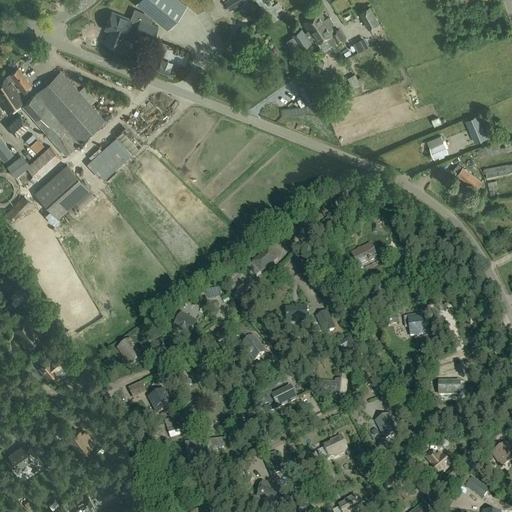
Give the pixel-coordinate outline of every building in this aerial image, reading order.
[(167,30),(187,6),(180,0),(138,0),(136,4),(167,30)] [(247,0),(227,0),(225,2),(230,10),(239,4),(243,10),(250,5),(247,0)] [(255,0),(271,23),(281,17),(277,12),(282,9),(278,2),(273,5),(269,0),(255,0)] [(304,16),(298,3),(292,6),(298,19),(304,16)] [(360,12),(369,27),(378,22),(370,6),(360,12)] [(152,20),(144,13),(135,10),(131,20),(112,13),(105,29),(112,32),(110,37),(109,36),(105,44),(118,49),(123,37),(124,37),(125,36),(133,39),(135,34),(152,41),(158,27),(151,24),(152,20)] [(330,18),(327,17),(325,19),(321,12),(304,23),(309,31),(305,33),(302,29),(292,35),(302,50),(312,43),(310,41),(314,39),(317,44),(319,43),(324,51),(331,46),(331,45),(336,42),(337,43),(345,38),(340,29),(334,33),(331,28),(333,27),(332,25),(333,24),(333,23),(333,22),(330,18)] [(136,61),(139,55),(133,52),(130,59),(136,61)] [(162,59),(157,71),(167,75),(172,63),(162,59)] [(14,84),(16,83),(21,91),(24,95),(28,92),(25,88),(30,84),(19,68),(7,76),(0,81),(0,99),(8,113),(23,101),(11,82),(12,81),(14,84)] [(61,71),(22,105),(65,156),(105,121),(61,71)] [(297,86),(309,108),(322,101),(320,97),(330,92),(320,74),(297,86)] [(351,89),(365,81),(362,77),(357,79),(355,76),(348,80),(350,83),(348,84),(351,89)] [(300,96),(295,98),(299,107),(304,105),(300,96)] [(478,115),(466,120),(474,141),(487,136),(478,115)] [(434,127),(441,124),(438,117),(431,120),(434,127)] [(484,125),(489,137),(494,135),(489,123),(484,125)] [(157,131),(148,138),(152,143),(161,136),(157,131)] [(103,179),(128,156),(110,136),(84,159),(103,179)] [(428,141),(435,158),(439,157),(440,158),(444,156),(443,155),(448,153),(447,147),(444,142),(441,136),(428,141)] [(0,139),(0,158),(4,163),(13,155),(0,139)] [(39,139),(30,143),(34,152),(43,148),(39,139)] [(125,146),(129,156),(140,151),(136,141),(125,146)] [(506,142),(473,150),(475,158),(482,156),(482,158),(511,150),(511,146),(511,144),(507,145),(506,142)] [(49,146),(26,167),(35,177),(38,180),(61,159),(49,146)] [(26,166),(17,156),(6,164),(15,175),(26,166)] [(511,163),(483,169),(484,173),(486,172),(487,179),(511,174),(511,163)] [(90,190),(67,164),(35,193),(58,218),(90,190)] [(482,182),(463,168),(457,175),(477,190),(482,182)] [(488,182),(489,190),(497,189),(496,181),(488,182)] [(24,196),(5,214),(12,222),(31,204),(24,196)] [(371,245),(352,254),(358,268),(377,259),(371,245)] [(269,250),(252,264),(260,274),(277,260),(269,250)] [(15,307),(29,294),(21,286),(10,297),(14,301),(11,303),(15,307)] [(306,307),(285,308),(286,324),(308,323),(306,307)] [(189,337),(196,324),(181,315),(174,328),(176,329),(175,330),(186,336),(187,336),(189,337)] [(409,328),(410,338),(426,336),(424,315),(407,317),(407,318),(404,318),(405,329),(409,328)] [(398,324),(397,318),(397,317),(389,318),(390,325),(398,324)] [(29,320),(13,331),(20,340),(21,339),(27,347),(40,338),(37,333),(38,332),(29,320)] [(332,322),(321,327),(324,334),(335,329),(332,322)] [(255,361),(265,354),(252,338),(243,346),(255,361)] [(345,343),(339,346),(340,349),(342,351),(344,350),(346,349),(348,351),(349,354),(353,352),(356,350),(353,345),(350,339),(345,343)] [(143,358),(131,340),(117,349),(129,368),(143,358)] [(50,358),(38,368),(48,380),(60,370),(59,369),(64,365),(65,364),(65,363),(65,362),(65,361),(64,360),(64,359),(63,358),(62,357),(61,356),(60,355),(58,354),(57,354),(56,354),(50,359),(50,358)] [(336,395),(346,396),(348,382),(337,381),(337,384),(323,382),(322,393),(336,395)] [(462,387),(460,386),(460,382),(438,382),(438,396),(460,396),(460,394),(462,392),(462,387)] [(145,394),(140,385),(129,391),(134,399),(145,394)] [(270,397),(265,399),(271,413),(277,410),(278,411),(297,400),(289,387),(270,397)] [(164,390),(147,398),(156,416),(173,407),(164,390)] [(375,422),(384,441),(399,434),(389,415),(375,422)] [(176,425),(168,428),(172,439),(201,429),(200,428),(197,418),(189,421),(188,419),(175,423),(176,425)] [(64,434),(53,425),(49,430),(60,438),(64,434)] [(91,448),(79,431),(69,439),(81,455),(91,448)] [(341,436),(330,441),(329,444),(322,446),(328,460),(334,458),(335,459),(348,453),(341,436)] [(37,439),(31,443),(35,449),(41,445),(37,439)] [(185,444),(186,451),(185,451),(186,467),(193,466),(193,468),(217,463),(215,450),(223,449),(222,440),(185,444)] [(511,461),(511,449),(508,443),(491,454),(501,469),(511,461)] [(22,445),(8,455),(18,470),(32,460),(22,445)] [(425,458),(432,467),(439,475),(451,467),(442,457),(440,458),(438,456),(437,456),(432,451),(425,458)] [(274,458),(265,462),(271,476),(280,472),(274,458)] [(448,479),(451,483),(458,477),(455,473),(448,479)] [(482,500),(489,491),(472,478),(466,487),(482,500)] [(283,492),(264,485),(259,499),(264,501),(264,503),(277,507),(283,492)] [(330,488),(320,493),(324,500),(334,495),(330,488)] [(363,511),(355,495),(341,502),(342,504),(338,506),(340,511),(363,511)] [(99,511),(93,499),(79,506),(82,511),(99,511)]
